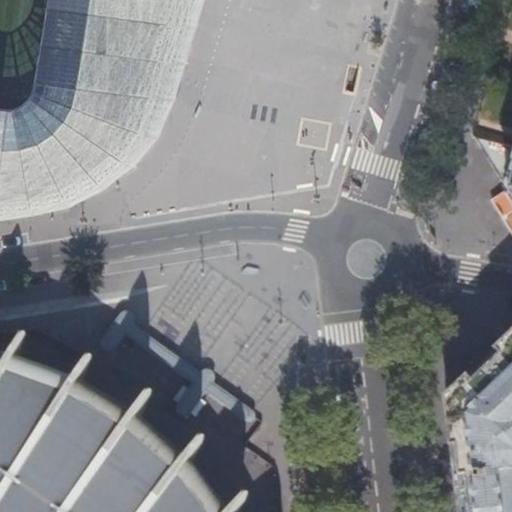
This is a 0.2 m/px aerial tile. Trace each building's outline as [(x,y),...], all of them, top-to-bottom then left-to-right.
[(0,0),(0,214),(71,203),(106,184),(135,164),(159,135),(176,97),(204,0),(0,0)] [(511,198),(507,190),(491,200),(511,233),(511,198)] [(511,511),(511,339),(483,367),(447,401),(459,511),(511,511)] [(137,341),(134,341),(127,350),(128,353),(131,353),(138,344),(137,341)] [(148,349),(144,349),(138,358),(139,361),(142,361),(149,352),(148,349)] [(159,357),(156,357),(149,366),(150,369),(153,369),(160,360),(159,357)] [(0,511),(222,511),(206,492),(187,472),(177,462),(157,444),(136,428),(127,422),(103,407),(78,393),(68,388),(48,379),(29,371),(8,365),(0,363),(0,511)] [(170,365),(166,365),(160,374),(161,377),(164,377),(171,368),(170,365)] [(181,373),(177,373),(171,382),(172,385),(175,385),(182,376),(181,373)] [(192,381),(188,381),(182,390),(183,393),(186,393),(192,384),(192,381)] [(203,389),(199,389),(193,398),(194,401),(197,401),(203,392),(203,389)] [(214,397),(210,397),(203,406),(205,409),(208,409),(214,400),(214,397)]
